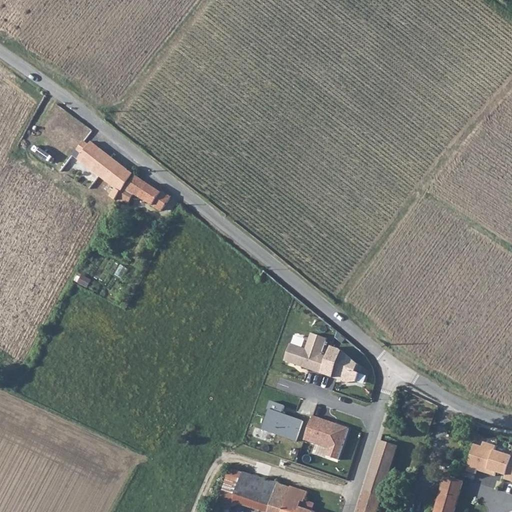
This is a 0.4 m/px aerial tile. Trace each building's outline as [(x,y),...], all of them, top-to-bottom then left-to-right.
[(81,158),(77,164),(113,191),(108,198),(115,203),(116,200),(120,195),(128,183),(132,177),(90,146),(88,149),(83,145),(76,154),(81,158)] [(128,183),(120,195),(116,200),(124,205),(127,200),(131,195),(137,199),(136,200),(157,214),(166,201),(132,177),(128,183)] [(291,344),(285,361),(323,374),(329,357),(322,355),(327,339),(312,333),(307,349),(291,344)] [(332,347),(329,357),(323,374),(348,383),(357,382),(360,374),(357,372),(359,365),(341,350),(332,347)] [(297,442),(304,421),(283,414),(285,406),(271,402),(268,410),(270,410),(263,430),(297,442)] [(350,428),(314,416),(305,440),(330,449),(327,456),(339,460),(350,428)] [(395,419),(388,416),(385,427),(392,429),(395,419)] [(398,448),(380,442),(365,490),(383,496),(398,448)] [(496,451),(497,446),(485,442),(483,447),(476,444),(468,471),(477,473),(478,471),(489,474),(490,470),(496,451)] [(507,475),(511,457),(511,455),(496,451),(490,470),(507,475)] [(263,511),(269,511),(278,484),(230,468),(215,511),(230,511),(233,507),(238,504),(263,511)] [(442,493),(460,498),(464,483),(446,478),(442,493)] [(314,511),(312,511),(315,503),(306,500),(309,492),(291,487),(291,488),(278,484),(269,511),(314,511)] [(377,511),(383,496),(365,490),(358,511),(377,511)] [(435,511),(455,511),(460,498),(442,493),(435,511)]
